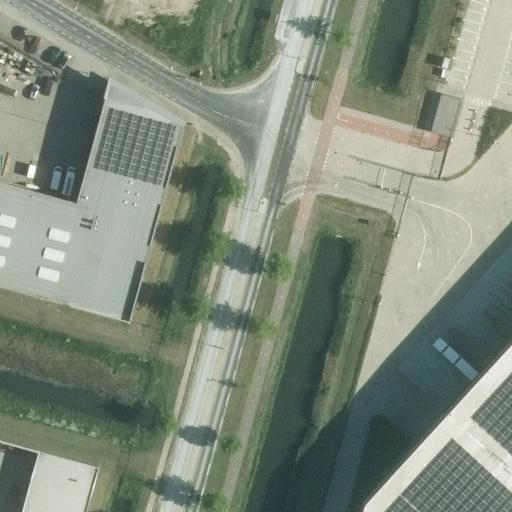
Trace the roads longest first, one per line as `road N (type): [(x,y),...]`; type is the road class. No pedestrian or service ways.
road 1 (tertiary): [(268,132),(166,511)]
road 2 (tertiary): [(190,511),(292,141)]
road 3 (unclassified): [(26,0),(208,108),(268,132)]
road 4 (tertiary): [(292,141),(328,0)]
road 5 (tertiary): [(304,0),(268,132)]
